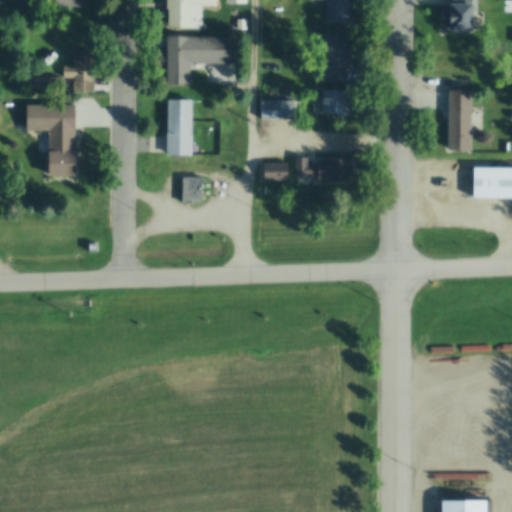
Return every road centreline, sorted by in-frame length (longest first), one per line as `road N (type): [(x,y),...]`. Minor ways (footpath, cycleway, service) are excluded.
road 1 (residential): [(0,285),(511,270)]
road 2 (tertiary): [(401,511),(402,0)]
road 3 (residential): [(133,284),(130,0)]
